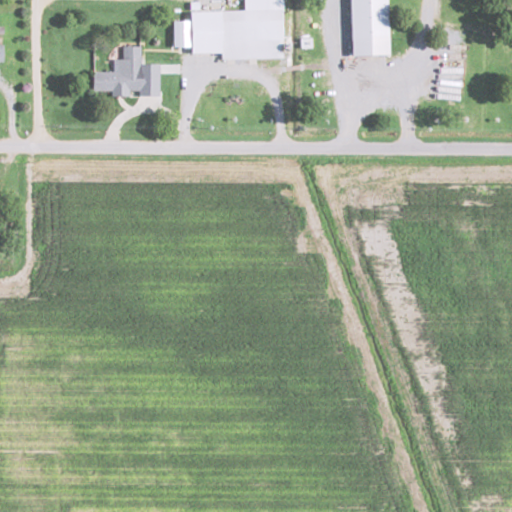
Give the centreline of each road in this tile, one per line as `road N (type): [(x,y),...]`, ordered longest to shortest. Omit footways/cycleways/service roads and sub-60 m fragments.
road 1 (tertiary): [(0,145),(511,148)]
road 2 (track): [(41,146),(31,0)]
